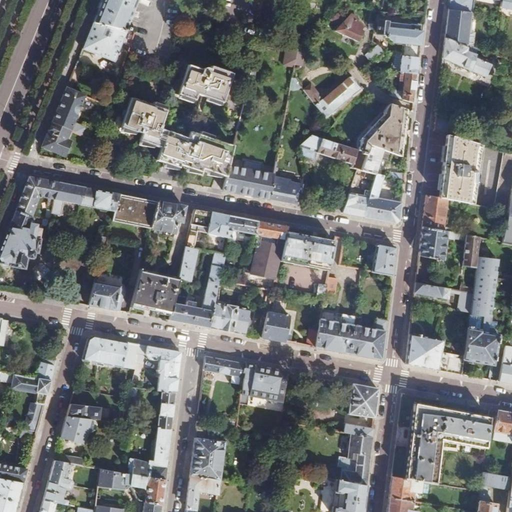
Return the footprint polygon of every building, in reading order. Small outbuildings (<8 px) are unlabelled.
[(101,0),(92,23),(124,32),(127,33),(128,28),(123,26),(133,0),(101,0)] [(449,0),(449,4),(444,36),(469,45),(470,33),(473,33),(474,21),(472,20),(473,13),(474,13),(475,0),(449,0)] [(511,0),(494,0),(501,1),(500,3),(511,5),(511,8),(511,0)] [(364,27),(361,22),(358,17),(353,13),(336,29),(358,43),(365,33),(361,31),(364,27)] [(92,23),(81,48),(112,61),(124,32),(92,23)] [(400,44),(399,53),(419,54),(423,24),(410,23),(409,27),(379,23),(377,35),(384,36),(391,43),(400,44)] [(469,45),(444,36),(442,58),(485,76),(490,62),(476,57),(477,53),(467,50),(468,48),(469,45)] [(365,54),(371,61),(383,52),(374,45),(365,54)] [(475,47),(469,45),(468,48),(467,50),(477,53),(479,48),(475,47)] [(293,67),(296,53),(296,52),(286,51),(283,65),(293,67)] [(397,72),(417,74),(419,57),(398,55),(397,55),(395,72),(397,72)] [(195,85),(200,87),(202,82),(208,84),(206,89),(221,94),(229,71),(208,63),(206,69),(185,62),(177,86),(193,92),(195,85)] [(372,69),(363,77),(367,81),(370,79),(376,74),(372,69)] [(400,100),(413,103),(417,74),(397,72),(397,78),(397,82),(401,82),(400,93),(395,92),(388,91),(387,95),(400,100)] [(361,88),(350,78),(321,102),(310,87),(304,92),(325,119),(330,115),(361,88)] [(202,169),(226,176),(227,167),(231,145),(225,144),(191,132),(189,139),(178,135),(176,139),(165,136),(167,131),(159,129),(165,111),(131,99),(121,126),(141,134),(139,140),(160,148),(183,156),(180,165),(201,172),(202,169)] [(401,156),(407,109),(389,104),(385,116),(360,140),(356,150),(356,153),(360,154),(360,156),(366,158),(368,148),(392,154),(401,156)] [(56,109),(53,117),(67,123),(71,115),(56,109)] [(453,119),(435,114),(433,130),(446,134),(449,134),(453,119)] [(51,123),(41,146),(63,155),(69,142),(66,140),(70,130),(51,123)] [(176,139),(178,135),(167,131),(165,136),(176,139)] [(446,134),(439,198),(448,200),(470,204),(479,143),(449,134),(446,134)] [(312,136),(299,148),(352,166),(356,153),(356,150),(312,136)] [(178,168),(180,165),(183,156),(160,148),(156,160),(178,168)] [(389,162),(392,154),(368,148),(366,158),(361,172),(374,174),(379,160),(389,162)] [(508,212),(511,190),(511,153),(504,151),(493,209),(508,212)] [(273,175),(269,199),(298,205),(302,185),(290,183),(290,180),(284,180),(282,190),(276,189),(282,160),(276,159),(273,175)] [(223,191),(269,199),(273,175),(227,167),(226,176),(223,191)] [(403,180),(404,173),(392,171),(390,177),(403,180)] [(384,176),(376,175),(375,179),(369,198),(364,217),(394,223),(398,220),(400,203),(378,198),(384,176)] [(51,208),(57,182),(28,176),(13,213),(30,216),(37,198),(47,200),(45,206),(51,208)] [(84,187),(57,182),(51,208),(50,211),(61,214),(65,200),(80,203),(84,187)] [(119,194),(84,187),(80,203),(114,211),(119,194)] [(511,190),(508,212),(503,245),(511,246),(511,190)] [(114,211),(112,220),(149,227),(150,226),(155,200),(119,194),(114,211)] [(348,194),(341,213),(364,217),(369,198),(348,194)] [(439,198),(425,195),(422,226),(453,233),(453,228),(445,226),(448,200),(439,198)] [(184,206),(155,200),(150,226),(162,228),(161,232),(172,235),(176,218),(181,219),(184,206)] [(229,214),(193,208),(189,227),(228,235),(229,226),(226,226),(229,214)] [(30,216),(13,213),(7,228),(26,230),(27,227),(35,227),(35,225),(27,225),(29,219),(30,216)] [(256,220),(229,214),(226,226),(229,226),(228,235),(226,244),(233,245),(237,228),(253,231),(256,220)] [(287,226),(256,220),(253,231),(250,244),(257,245),(251,273),(275,278),(279,261),(286,231),(287,226)] [(45,230),(71,235),(73,228),(47,223),(45,230)] [(453,233),(422,226),(418,260),(424,261),(425,257),(443,260),(446,239),(455,240),(456,234),(453,233)] [(7,228),(0,245),(0,263),(9,266),(22,268),(24,260),(29,261),(30,255),(35,255),(40,228),(35,227),(27,227),(26,230),(7,228)] [(71,235),(81,238),(83,229),(74,227),(73,228),(71,235)] [(193,245),(195,232),(188,230),(185,244),(193,245)] [(333,240),(286,231),(279,261),(328,270),(332,248),(333,240)] [(343,237),(334,235),(333,240),(332,248),(341,249),(343,237)] [(476,257),(479,238),(466,236),(461,267),(475,269),(476,257)] [(395,246),(376,243),(371,271),(391,275),(395,246)] [(185,245),(178,276),(192,279),(199,248),(185,245)] [(169,313),(168,320),(177,322),(201,327),(208,328),(213,302),(219,277),(224,253),(214,251),(200,312),(193,310),(195,303),(186,301),(185,308),(171,305),(169,313)] [(497,259),(476,257),(475,269),(472,288),(471,292),(468,313),(468,316),(480,318),(478,328),(466,326),(461,359),(461,360),(493,364),(498,333),(487,331),(488,317),(490,316),(497,259)] [(140,268),(131,306),(151,310),(169,313),(171,305),(178,276),(140,268)] [(94,281),(88,306),(100,308),(118,311),(123,287),(94,281)] [(448,289),(415,282),(414,292),(447,298),(448,289)] [(319,285),(316,298),(323,299),(325,286),(319,285)] [(455,311),(468,313),(471,292),(458,290),(455,311)] [(213,302),(208,328),(235,333),(245,335),(250,309),(213,302)] [(267,312),(261,337),(285,342),(289,316),(267,312)] [(338,323),(319,319),(314,347),(335,351),(348,353),(353,325),(354,315),(340,313),(338,323)] [(353,325),(348,353),(382,359),(386,320),(374,318),(373,329),(353,325)] [(405,363),(460,373),(461,360),(461,359),(449,356),(450,352),(439,351),(441,340),(409,334),(405,363)] [(82,358),(135,369),(136,360),(139,344),(110,338),(91,335),(87,339),(82,358)] [(161,348),(139,344),(136,360),(145,361),(146,353),(150,358),(161,360),(157,390),(161,390),(175,392),(181,352),(161,348)] [(504,347),(499,381),(511,383),(511,367),(509,366),(511,348),(504,347)] [(204,356),(202,369),(239,376),(238,382),(241,382),(244,363),(224,360),(204,356)] [(39,362),(35,378),(50,380),(54,366),(48,364),(49,361),(44,359),(43,363),(39,362)] [(281,401),(285,371),(244,363),(241,382),(240,393),(281,401)] [(50,380),(35,378),(15,375),(12,388),(38,392),(36,402),(44,405),(50,380)] [(377,387),(351,382),(349,411),(374,416),(377,387)] [(156,427),(171,428),(174,407),(175,392),(161,390),(156,427)] [(36,432),(44,405),(36,402),(32,401),(24,429),(36,432)] [(485,445),(488,417),(413,404),(404,477),(421,480),(434,483),(440,438),(485,445)] [(494,438),(511,440),(511,412),(497,410),(494,438)] [(66,416),(60,438),(82,444),(89,419),(66,416)] [(344,423),(343,432),(351,433),(371,436),(372,427),(344,423)] [(189,474),(219,480),(225,441),(216,440),(218,429),(195,424),(192,449),(189,474)] [(128,473),(131,474),(164,479),(171,428),(156,427),(152,462),(128,458),(126,468),(129,468),(128,473)] [(24,429),(21,429),(18,438),(34,441),(36,432),(24,429)] [(368,460),(371,436),(351,433),(347,456),(339,455),(337,465),(353,468),(354,458),(357,458),(368,460)] [(56,453),(54,460),(72,464),(82,465),(83,458),(56,453)] [(482,468),(491,469),(492,458),(483,456),(482,468)] [(365,484),(368,460),(357,458),(355,473),(340,471),(339,479),(365,484)] [(54,460),(42,500),(54,502),(73,505),(74,502),(62,499),(65,488),(68,490),(71,488),(73,482),(70,480),(68,479),(72,464),(54,460)] [(0,464),(0,478),(23,482),(26,469),(0,464)] [(94,511),(160,511),(161,504),(141,500),(139,499),(136,496),(130,485),(131,474),(128,473),(99,468),(95,509),(94,511)] [(482,468),(476,511),(495,511),(497,504),(489,503),(490,493),(486,485),(509,489),(511,474),(491,469),(482,468)] [(141,500),(161,504),(163,488),(164,479),(131,474),(130,485),(142,487),(145,494),(145,498),(142,497),(141,500)] [(217,494),(219,480),(189,474),(185,509),(195,510),(198,491),(217,494)] [(404,477),(391,475),(388,496),(411,500),(412,491),(420,492),(421,480),(404,477)] [(14,511),(23,482),(0,478),(0,511),(14,511)] [(331,511),(361,511),(365,484),(339,479),(335,479),(331,511)] [(388,496),(386,511),(416,511),(417,511),(410,510),(411,500),(388,496)] [(51,511),(54,502),(42,500),(39,511),(51,511)]
